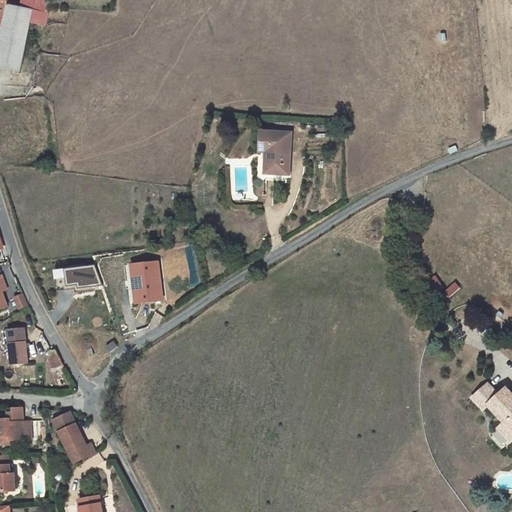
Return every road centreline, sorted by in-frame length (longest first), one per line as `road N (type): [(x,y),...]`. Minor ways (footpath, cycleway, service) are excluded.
road 1 (unclassified): [(511,141),(427,169),(280,252),(121,359),(87,395)]
road 2 (unclassified): [(0,206),(19,269),(87,395)]
road 3 (unclassified): [(87,395),(148,511)]
